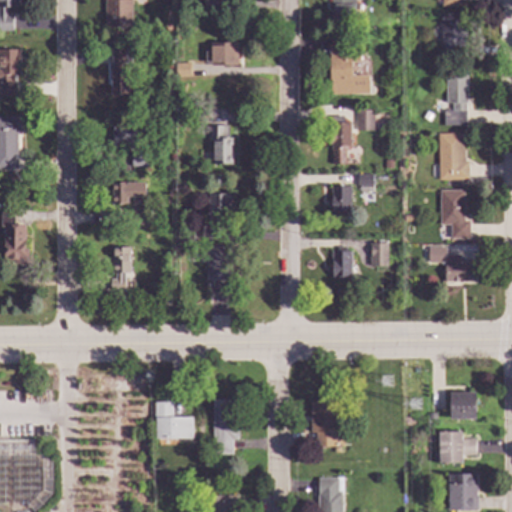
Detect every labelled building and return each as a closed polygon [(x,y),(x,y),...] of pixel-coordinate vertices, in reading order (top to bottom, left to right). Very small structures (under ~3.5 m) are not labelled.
[(19,0),(19,4),(16,4),(16,8),(5,9),(6,16),(12,16),(12,32),(0,32),(0,0),(19,0)] [(130,0),(130,28),(104,28),(104,0),(130,0)] [(218,0),(219,11),(203,12),(202,0),(218,0)] [(354,0),(354,2),(352,2),(352,6),(355,6),(355,28),(333,28),(332,13),(331,13),(331,0),(354,0)] [(461,29),(465,28),(465,47),(461,47),(461,57),(440,57),(440,15),(461,15),(461,29)] [(236,66),(209,66),(209,64),(203,64),(203,51),(209,51),(209,43),(237,44),(236,66)] [(359,63),(351,63),(351,76),(367,76),(368,94),(329,95),(328,46),(359,45),(359,63)] [(130,64),(121,64),(121,72),(127,72),(127,84),(132,84),(132,95),(110,95),(110,48),(130,48),(130,64)] [(19,75),(12,75),(12,83),(15,83),(14,99),(0,98),(0,50),(19,50),(19,75)] [(170,69),(156,69),(156,59),(170,59),(170,69)] [(191,77),(176,78),(175,64),(191,63),(191,77)] [(466,103),(464,103),(465,126),(442,127),(442,111),(451,111),(451,104),(445,105),(444,76),(466,76),(466,103)] [(372,131),(355,131),(355,111),(372,111),(372,131)] [(20,133),(15,133),(16,170),(0,170),(0,117),(20,117),(20,133)] [(350,147),(344,147),(344,164),(330,164),(330,151),(329,151),(329,144),(325,144),(325,137),(329,137),(329,124),(349,123),(350,147)] [(138,146),(111,147),(111,124),(137,124),(138,146)] [(226,138),(231,138),(231,165),(212,165),(212,161),(209,161),(209,155),(212,155),(212,140),(208,140),(208,127),(208,126),(226,126),(226,138)] [(461,151),(463,151),(463,162),(466,162),(466,181),(437,181),(437,135),(461,134),(461,151)] [(145,167),(131,167),(131,152),(145,152),(145,167)] [(391,169),(383,169),(383,161),(391,161),(391,169)] [(371,192),(358,192),(358,186),(356,186),(356,175),(372,175),(371,192)] [(144,198),(127,198),(127,205),(110,205),(110,183),(144,183),(144,198)] [(349,212),(344,212),(344,215),(330,215),(330,187),(349,187),(349,212)] [(463,221),(468,221),(469,239),(449,239),(449,225),(438,225),(438,191),(463,191),(463,221)] [(229,203),(233,203),(233,216),(207,216),(207,215),(205,215),(205,207),(207,207),(207,195),(229,194),(229,203)] [(150,226),(132,226),(132,208),(150,208),(150,226)] [(13,225),(24,225),(24,248),(27,251),(27,264),(24,266),(20,266),(17,264),(13,264),(13,261),(3,261),(3,227),(0,227),(0,213),(13,213),(13,225)] [(192,242),(176,242),(176,227),(192,227),(192,242)] [(387,244),(387,267),(370,267),(368,267),(369,244),(387,244)] [(235,263),(227,263),(227,281),(206,281),(205,247),(235,247),(235,263)] [(344,252),(350,252),(350,277),(345,277),(345,280),(331,280),(331,273),(328,273),(328,266),(330,266),(330,252),(335,252),(335,247),(344,247),(344,252)] [(129,274),(124,274),(124,291),(109,291),(109,280),(114,280),(114,274),(111,274),(110,248),(129,248),(129,274)] [(444,256),(458,256),(458,263),(471,263),(471,282),(443,283),(443,266),(440,266),(440,263),(419,263),(419,248),(444,248),(444,256)] [(473,421),(449,420),(449,393),(474,394),(473,421)] [(334,429),(342,429),(342,449),(314,449),(315,432),(310,432),(310,400),(334,400),(334,429)] [(233,417),(237,417),(236,440),(231,440),(231,455),(211,455),(211,401),(233,401),(233,417)] [(171,416),(190,416),(190,440),(155,439),(155,418),(153,418),(153,403),(171,403),(171,416)] [(435,422),(426,421),(426,413),(435,413),(435,422)] [(460,440),(474,439),(474,456),(462,456),(462,464),(438,464),(437,435),(460,434),(460,440)] [(52,448),(52,453),(49,457),(43,457),(39,453),(39,448),(43,444),(49,444),(52,448)] [(473,495),(476,495),(476,511),(447,511),(447,476),(474,476),(473,495)] [(342,496),(340,496),(340,511),(316,511),(316,478),(342,478),(342,496)] [(236,511),(211,511),(212,497),(236,497),(236,511)]
